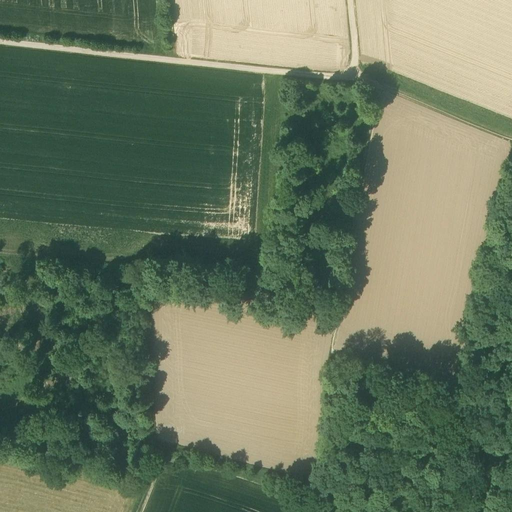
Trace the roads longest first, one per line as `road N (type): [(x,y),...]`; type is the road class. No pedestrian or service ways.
road 1 (track): [(0,41),(354,79)]
road 2 (track): [(354,79),(511,142)]
